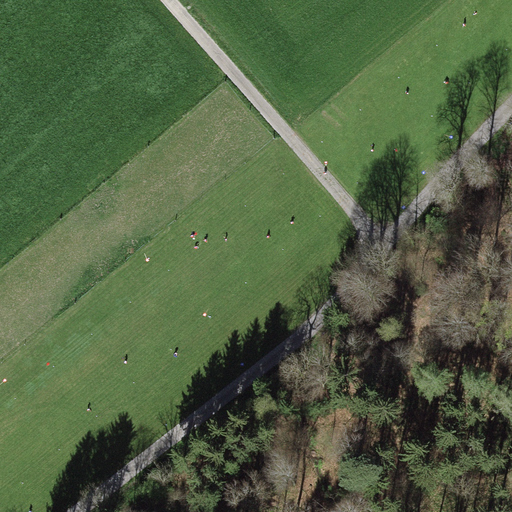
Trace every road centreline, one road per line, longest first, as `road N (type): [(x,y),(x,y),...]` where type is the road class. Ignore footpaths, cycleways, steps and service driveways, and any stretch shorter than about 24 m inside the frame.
road 1 (unclassified): [(75,511),(299,336),(511,102)]
road 2 (track): [(167,0),(384,246)]
